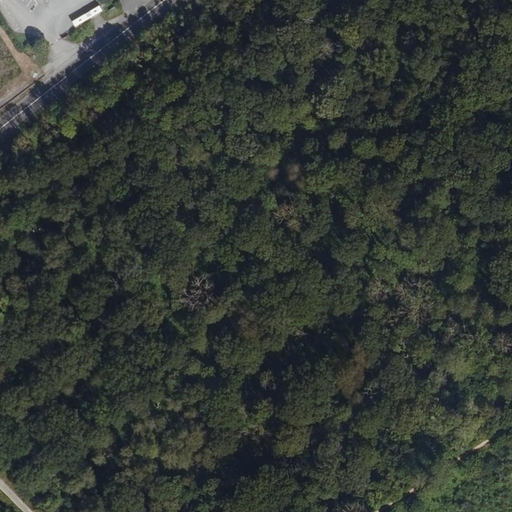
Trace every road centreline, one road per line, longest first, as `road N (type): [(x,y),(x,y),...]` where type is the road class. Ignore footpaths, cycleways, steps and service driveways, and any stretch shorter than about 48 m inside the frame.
road 1 (tertiary): [(161,0),(0,126)]
road 2 (track): [(380,511),(511,428)]
